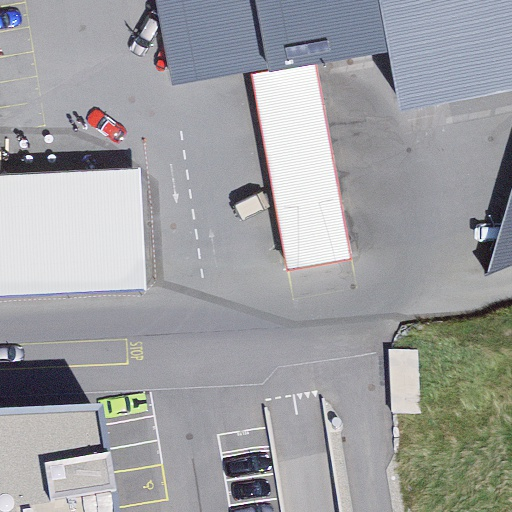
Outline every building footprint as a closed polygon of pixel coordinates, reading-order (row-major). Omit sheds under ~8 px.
[(260,0),(272,60),(390,38),(382,0),(260,0)] [(511,76),(511,0),(434,0),(451,88),(511,76)] [(314,59),(254,70),(289,263),(349,252),(314,59)] [(0,291),(146,285),(140,166),(0,171),(0,291)] [(419,349),(390,349),(391,413),(420,412),(419,349)] [(0,491),(111,473),(103,425),(0,430),(0,491)] [(117,511),(111,473),(0,491),(0,511),(117,511)]
